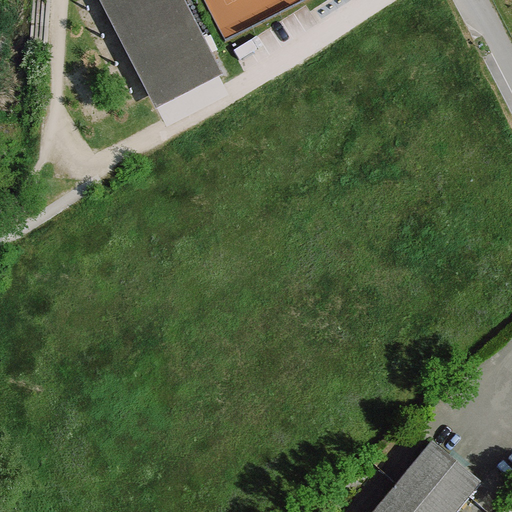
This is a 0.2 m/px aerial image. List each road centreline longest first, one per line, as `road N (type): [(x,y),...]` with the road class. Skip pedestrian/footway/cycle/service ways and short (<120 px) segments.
road 1 (track): [(0,243),(116,161),(377,0)]
road 2 (track): [(116,161),(87,164),(52,112),(61,0)]
